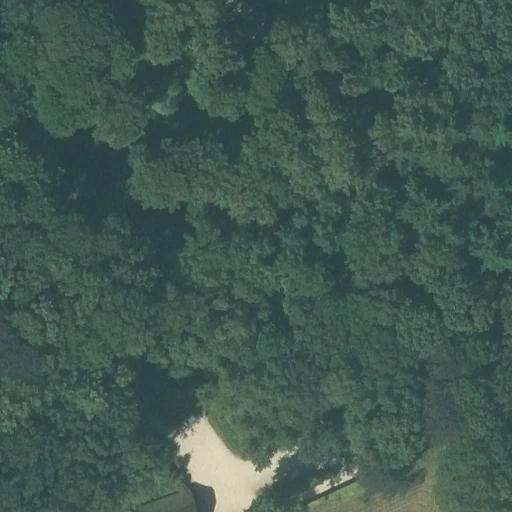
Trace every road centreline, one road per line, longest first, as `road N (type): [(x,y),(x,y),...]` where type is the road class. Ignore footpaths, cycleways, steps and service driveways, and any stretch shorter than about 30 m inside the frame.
road 1 (track): [(245,511),(102,381),(0,344)]
road 2 (track): [(511,404),(246,511)]
road 3 (track): [(168,0),(107,66),(44,115),(0,175)]
